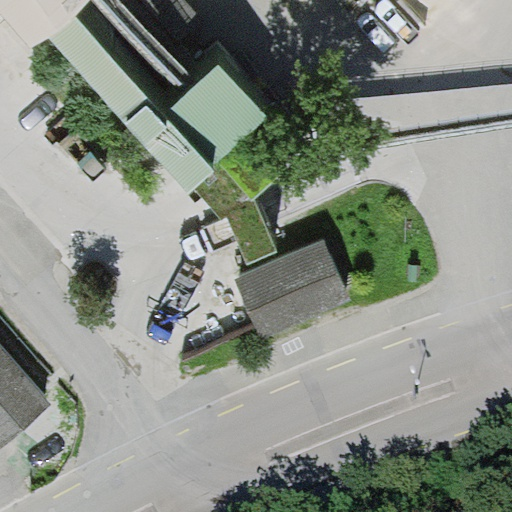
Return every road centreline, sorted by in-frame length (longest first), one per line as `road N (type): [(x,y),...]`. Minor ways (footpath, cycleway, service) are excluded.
road 1 (tertiary): [(511,350),(184,503)]
road 2 (unknown): [(511,283),(451,129),(457,78),(511,8)]
road 3 (residential): [(0,298),(184,503)]
